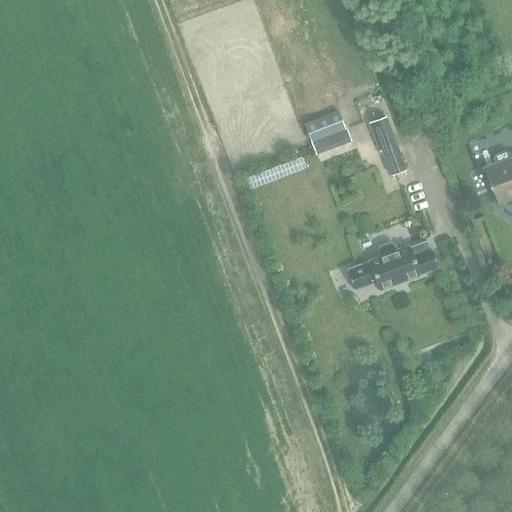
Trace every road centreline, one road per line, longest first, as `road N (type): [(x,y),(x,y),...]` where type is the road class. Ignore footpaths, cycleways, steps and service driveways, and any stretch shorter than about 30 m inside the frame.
road 1 (track): [(345,511),(340,477),(159,0)]
road 2 (unclassified): [(387,511),(511,345)]
